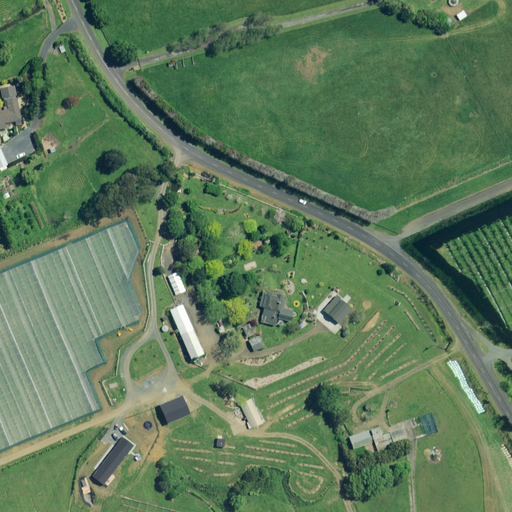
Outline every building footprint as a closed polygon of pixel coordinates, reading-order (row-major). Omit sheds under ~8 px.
[(0,129),(6,128),(5,124),(15,122),(16,126),(22,125),(14,86),(1,89),(5,107),(0,108),(0,129)] [(31,135),(36,133),(33,126),(17,131),(20,137),(0,144),(0,145),(1,149),(0,149),(0,169),(1,171),(9,168),(7,163),(37,152),(31,135)] [(185,291),(178,273),(168,277),(176,295),(185,291)] [(283,296),(263,291),(259,306),(264,308),(261,322),(276,326),(278,319),(290,322),(292,311),(283,309),(284,302),(282,302),(283,296)] [(351,309),(337,296),(324,311),(339,324),(351,309)] [(204,355),(182,305),(169,311),(180,335),(191,360),(204,355)] [(316,317),(309,312),(304,319),(311,324),(316,317)] [(250,322),(241,326),(246,337),(255,333),(250,322)] [(217,328),(220,334),(222,333),(223,336),(231,333),(228,324),(217,328)] [(260,338),(249,343),(253,352),(264,347),(260,338)] [(246,402),(243,397),(238,399),(251,429),(263,423),(252,399),(246,402)] [(372,443),(368,431),(349,438),(353,449),(372,443)]
